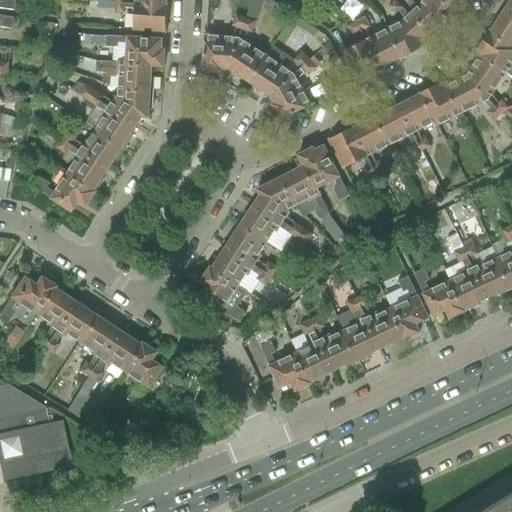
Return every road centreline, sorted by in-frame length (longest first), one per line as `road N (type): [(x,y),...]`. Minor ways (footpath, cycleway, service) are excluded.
road 1 (primary): [(511,355),(277,467),(166,510)]
road 2 (residential): [(240,156),(454,51),(491,0)]
road 3 (primary): [(263,511),(511,391)]
road 4 (residential): [(511,332),(264,444)]
road 5 (residential): [(333,511),(511,430)]
road 6 (residential): [(264,444),(224,355),(145,304)]
road 7 (residential): [(184,120),(89,268)]
road 8 (residential): [(145,304),(240,156)]
road 9 (residential): [(264,444),(177,481),(166,510)]
road 10 (residential): [(189,0),(184,120)]
